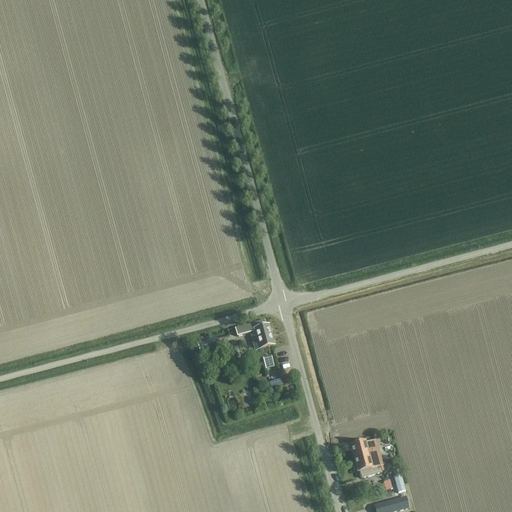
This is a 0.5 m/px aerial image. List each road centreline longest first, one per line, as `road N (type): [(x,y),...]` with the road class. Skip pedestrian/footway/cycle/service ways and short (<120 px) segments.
road 1 (unclassified): [(282,306),(200,0)]
road 2 (unclassified): [(0,377),(282,306)]
road 3 (unclassified): [(282,306),(511,246)]
road 4 (unclassified): [(337,511),(282,306)]
